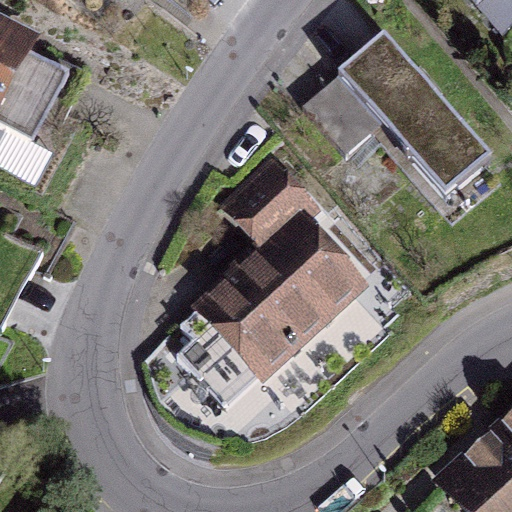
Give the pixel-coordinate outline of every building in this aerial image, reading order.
[(47,47),(0,22),(0,132),(2,133),(47,47)] [(511,233),(511,168),(434,76),(383,118),(494,249),(511,233)] [(0,154),(0,188),(38,202),(49,171),(0,154)] [(330,192),(279,238),(312,273),(225,353),(302,436),(420,327),(353,254),(372,237),(330,192)] [(511,511),(511,490),(484,511),(511,511)]
